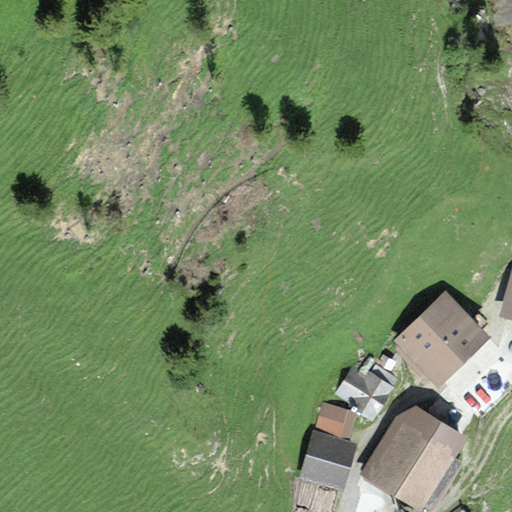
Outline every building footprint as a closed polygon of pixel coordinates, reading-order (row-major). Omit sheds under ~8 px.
[(511,266),(499,313),(511,316),(511,266)] [(489,333),(446,287),(392,337),(438,382),(489,333)] [(364,382),(351,374),(339,393),(374,415),(391,388),(369,374),(364,382)] [(457,449),(404,417),(367,478),(419,509),(457,449)] [(356,443),(312,427),(298,474),(342,488),(356,443)]
